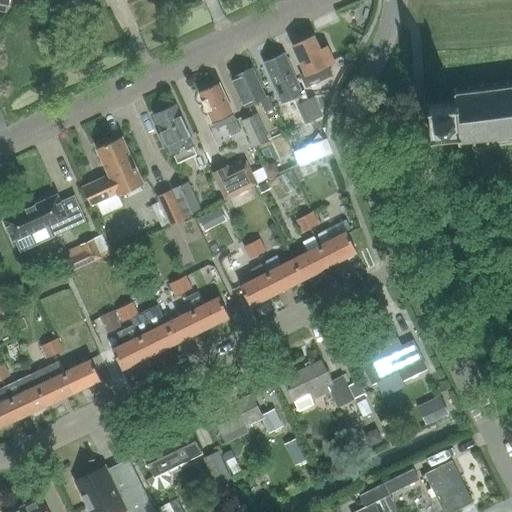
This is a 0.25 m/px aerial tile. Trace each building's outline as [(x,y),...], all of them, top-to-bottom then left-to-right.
[(0,0),(0,11),(6,12),(8,0),(0,0)] [(313,36),(293,46),(306,74),(301,76),(306,87),(332,75),(326,64),(333,61),(326,46),(319,50),(313,36)] [(281,53),(262,62),(270,80),(282,104),(302,95),(281,53)] [(265,96),(251,68),(231,77),(245,106),(258,100),(267,120),(276,115),(267,95),(265,96)] [(456,102),(430,105),(433,134),(460,131),(462,143),(511,136),(511,81),(455,89),(456,102)] [(220,128),(237,120),(220,83),(198,93),(215,130),(220,128)] [(152,115),(160,133),(157,135),(163,147),(169,144),(173,153),(192,144),(188,136),(189,135),(175,104),(152,115)] [(241,120),(253,147),(269,140),(257,113),(241,120)] [(108,175),(85,185),(83,186),(91,203),(116,192),(118,195),(143,184),(121,136),(96,148),(108,175)] [(321,158),(317,148),(301,154),(305,165),(321,158)] [(212,172),(225,200),(258,184),(247,160),(230,169),(228,164),(212,172)] [(281,174),(266,178),(271,196),(286,191),(281,174)] [(184,216),(199,209),(187,182),(171,190),(184,216)] [(170,225),(183,219),(170,190),(157,196),(170,225)] [(59,202),(56,194),(2,219),(11,240),(47,224),(53,237),(86,222),(74,195),(59,202)] [(467,213),(475,231),(478,230),(501,220),(493,201),(469,212),(467,213)] [(304,213),(311,225),(318,221),(312,209),(304,213)] [(303,229),(311,225),(304,213),(296,217),(303,229)] [(319,243),(330,264),(356,250),(346,229),(330,237),(326,230),(317,234),(321,242),(319,243)] [(63,252),(72,272),(102,258),(101,256),(110,252),(102,234),(80,244),(80,245),(63,252)] [(330,264),(319,243),(315,236),(303,242),(306,250),(293,256),(304,278),(330,264)] [(252,242),(258,255),(267,251),(260,238),(252,242)] [(250,259),(258,255),(252,242),(244,246),(250,259)] [(278,291),(304,278),(293,256),(267,270),(278,291)] [(278,291),(267,270),(265,271),(262,264),(251,269),(254,276),(240,284),(251,305),(278,291)] [(178,280),(184,292),(192,288),(186,275),(178,280)] [(184,292),(178,280),(169,284),(175,296),(184,292)] [(187,297),(192,308),(203,329),(230,315),(219,294),(203,302),(198,291),(187,297)] [(125,304),(131,316),(138,312),(133,300),(125,304)] [(123,320),(131,316),(125,304),(117,308),(123,320)] [(176,342),(203,329),(192,308),(166,321),(176,342)] [(150,355),(176,342),(166,321),(139,334),(150,355)] [(150,355),(139,334),(138,334),(134,324),(117,332),(122,342),(112,347),(123,368),(150,355)] [(390,324),(353,343),(364,364),(372,381),(398,368),(403,378),(426,366),(413,339),(401,344),(391,324),(390,324)] [(50,340),(56,353),(64,349),(58,336),(50,340)] [(48,357),(56,353),(50,340),(42,344),(48,357)] [(58,358),(59,359),(74,391),(101,378),(92,357),(76,364),(71,352),(58,358)] [(47,403),(74,391),(59,359),(46,366),(46,367),(33,373),(47,403)] [(321,359),(283,377),(293,398),(299,411),(314,404),(312,400),(331,391),(332,394),(338,408),(355,399),(355,398),(351,391),(349,386),(343,373),(331,379),(321,359)] [(0,364),(0,372),(3,379),(11,375),(5,362),(0,364)] [(47,403),(33,373),(6,385),(21,416),(47,403)] [(0,425),(21,416),(6,385),(0,388),(0,425)] [(424,417),(446,403),(438,390),(416,404),(424,417)] [(212,413),(223,434),(227,443),(241,436),(236,427),(249,421),(250,423),(263,417),(270,432),(283,426),(274,409),(262,414),(251,393),(212,413)] [(188,424),(141,446),(154,474),(148,477),(151,485),(157,488),(164,487),(169,482),(170,476),(166,468),(201,451),(188,424)] [(296,437),(285,441),(293,460),(303,455),(296,437)] [(205,458),(218,485),(231,479),(218,451),(205,458)] [(445,511),(453,511),(473,502),(460,476),(457,477),(450,462),(426,474),(445,511)] [(131,511),(153,511),(157,510),(139,474),(122,483),(119,478),(115,480),(107,463),(78,477),(95,511),(117,511),(128,507),(131,511)] [(391,494),(399,490),(419,480),(414,468),(385,482),(390,494),(391,494)] [(48,511),(41,496),(7,511),(48,511)] [(159,507),(161,511),(183,511),(177,498),(159,507)] [(380,511),(375,502),(354,511),(380,511)]
